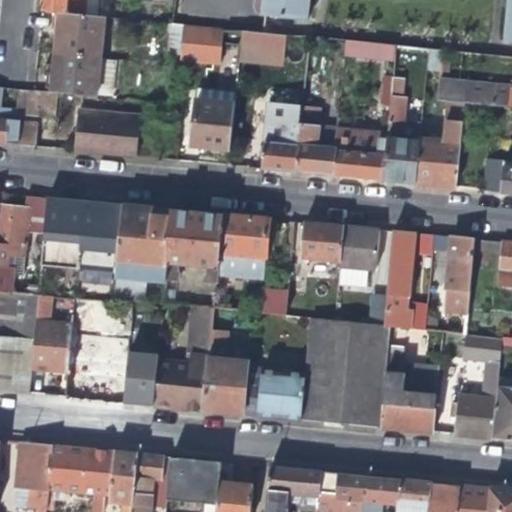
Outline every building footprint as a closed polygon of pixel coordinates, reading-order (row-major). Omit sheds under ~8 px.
[(84,16),(85,0),(41,0),(40,12),(57,13),(84,16)] [(305,0),(263,0),(261,16),(303,21),(305,0)] [(511,0),(507,0),(503,41),(511,41),(511,0)] [(55,36),(53,54),(100,58),(103,17),(84,16),(57,13),(55,36)] [(230,62),(233,31),(220,30),(181,26),(177,56),(230,62)] [(277,62),(280,35),(239,30),(236,57),(277,62)] [(391,58),(392,45),(389,45),(343,40),(342,52),(391,58)] [(422,81),(437,82),(437,80),(439,50),(425,48),(422,81)] [(52,72),(50,94),(55,94),(96,98),(100,58),(53,54),(52,72)] [(379,102),(387,103),(390,76),(390,74),(381,73),(379,102)] [(401,77),(390,76),(387,103),(384,133),(379,180),(398,182),(413,183),(417,141),(398,139),(402,95),(400,95),(401,77)] [(435,101),(445,102),(449,102),(451,81),(437,80),(437,82),(435,101)] [(449,102),(462,104),(511,108),(511,87),(451,81),(449,102)] [(38,92),(0,89),(0,144),(6,145),(33,147),(35,116),(38,92)] [(50,94),(38,92),(35,116),(53,118),(55,94),(50,94)] [(228,150),(232,106),(193,102),(189,147),(228,150)] [(417,138),(417,141),(413,183),(440,186),(453,187),(462,104),(449,102),(445,102),(442,141),(417,138)] [(266,103),(260,168),(279,170),(293,172),(300,106),(266,103)] [(319,108),(300,106),(293,172),(318,174),(331,175),(335,129),(317,127),(319,108)] [(77,109),(73,151),(110,155),(136,157),(140,115),(77,109)] [(175,153),(179,110),(167,109),(162,152),(175,153)] [(335,129),(331,175),(356,178),(379,180),(384,133),(335,129)] [(511,159),(486,157),(483,190),(510,192),(511,192),(511,159)] [(23,196),(21,209),(25,209),(23,232),(41,234),(44,198),(23,196)] [(44,198),(41,234),(38,264),(75,268),(81,206),(82,202),(44,198)] [(91,207),(81,206),(75,268),(113,272),(120,206),(91,203),(91,207)] [(0,206),(0,244),(21,246),(23,232),(25,209),(21,209),(10,207),(0,206)] [(113,276),(160,281),(168,211),(148,209),(120,206),(113,272),(113,276)] [(210,286),(212,269),(217,216),(206,214),(180,212),(168,211),(160,281),(173,282),(174,273),(171,273),(172,265),(203,269),(203,276),(200,276),(199,285),(210,286)] [(244,218),(217,216),(212,269),(260,274),(265,220),(244,218)] [(297,257),(336,261),(339,227),(322,225),(300,223),(297,257)] [(362,229),(339,227),(336,261),(335,268),(338,268),(363,270),(371,271),(375,230),(362,229)] [(408,296),(411,253),(412,234),(403,233),(389,232),(383,296),(380,327),(387,327),(406,329),(407,315),(407,312),(403,311),(404,295),(408,296)] [(428,255),(429,251),(430,236),(412,234),(411,253),(428,255)] [(429,251),(446,253),(448,237),(430,236),(429,251)] [(463,315),(470,250),(471,240),(458,238),(448,237),(446,253),(440,312),(463,315)] [(470,250),(498,252),(499,243),(471,240),(470,250)] [(511,243),(499,243),(498,252),(495,283),(511,284),(511,243)] [(0,244),(0,291),(6,292),(8,276),(18,277),(21,246),(0,244)] [(361,288),(363,270),(338,268),(336,285),(361,288)] [(286,276),(284,292),(282,316),(292,317),(296,277),(286,276)] [(258,314),(282,316),(284,292),(260,289),(258,314)] [(6,292),(0,291),(0,392),(23,394),(26,368),(33,295),(24,294),(6,292)] [(368,294),(366,325),(380,327),(383,296),(368,294)] [(48,296),(33,295),(26,368),(101,376),(106,319),(87,317),(86,326),(45,322),(48,296)] [(154,358),(152,379),(149,407),(174,409),(198,411),(203,363),(203,358),(206,330),(208,309),(187,306),(183,355),(187,355),(186,361),(154,358)] [(422,317),(407,315),(406,329),(421,331),(422,317)] [(301,370),(296,421),(341,425),(377,429),(386,344),(387,327),(380,327),(366,325),(330,321),(306,319),(301,370)] [(221,332),(206,330),(203,358),(216,360),(216,349),(219,349),(221,332)] [(479,388),(493,390),(493,385),(494,374),(498,338),(460,335),(457,359),(482,362),(479,388)] [(401,346),(386,344),(377,429),(404,432),(429,434),(435,362),(401,359),(401,346)] [(124,350),(119,404),(135,405),(149,407),(152,379),(154,358),(154,353),(124,350)] [(243,363),(216,360),(203,358),(203,363),(198,411),(219,414),(238,416),(242,377),(243,363)] [(242,377),(238,416),(272,419),(296,421),(301,370),(263,366),(261,379),(242,377)] [(511,379),(511,376),(494,374),(493,385),(511,387),(511,379)] [(511,387),(493,385),(493,390),(492,400),(487,440),(508,442),(511,441),(511,387)] [(454,396),(450,436),(471,438),(487,440),(492,400),(454,396)] [(43,511),(50,446),(36,444),(20,443),(15,486),(37,489),(35,508),(27,507),(26,511),(43,511)] [(52,511),(55,491),(82,494),(86,449),(71,448),(50,446),(43,511),(52,511)] [(108,501),(131,504),(136,454),(117,452),(86,449),(82,494),(79,511),(94,511),(96,493),(109,495),(108,501)] [(151,511),(152,505),(163,506),(164,496),(167,457),(155,456),(136,454),(131,504),(130,511),(151,511)] [(216,482),(218,462),(208,461),(207,468),(193,466),(194,460),(193,459),(167,457),(164,496),(163,506),(162,511),(202,511),(203,500),(215,501),(216,482)] [(208,461),(194,460),(193,466),(207,468),(208,461)] [(284,511),(285,506),(286,492),(308,494),(307,501),(314,502),(315,496),(317,496),(319,472),(297,470),(267,467),(263,511),(284,511)] [(360,511),(363,476),(343,474),(319,472),(317,496),(315,496),(314,502),(313,511),(360,511)] [(380,511),(381,503),(397,505),(399,479),(381,477),(363,476),(360,511),(380,511)] [(428,508),(430,482),(415,481),(399,479),(397,505),(428,508)] [(247,511),(250,486),(216,482),(215,501),(215,504),(214,511),(247,511)] [(455,511),(458,485),(446,484),(430,482),(428,508),(427,511),(455,511)] [(486,511),(488,488),(475,487),(458,485),(455,511),(486,511)] [(13,505),(27,507),(35,508),(37,489),(15,486),(13,505)] [(511,511),(511,490),(503,489),(488,488),(486,511),(511,511)] [(290,511),(292,511),(313,511),(314,502),(307,501),(308,494),(286,492),(285,506),(290,511)] [(214,511),(215,504),(215,501),(203,500),(202,511),(214,511)]
